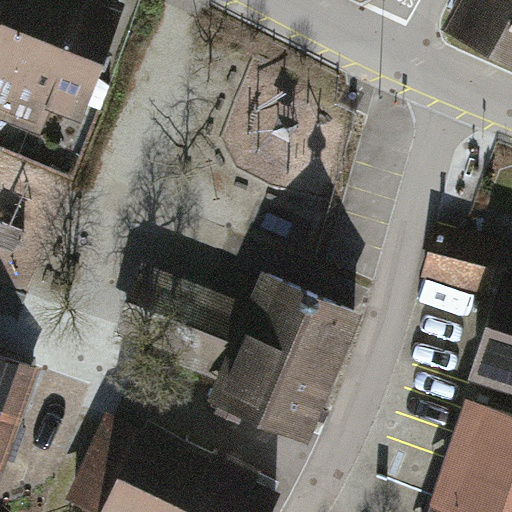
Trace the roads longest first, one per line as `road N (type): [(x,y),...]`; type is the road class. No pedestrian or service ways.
road 1 (residential): [(305,511),(378,369),(458,81)]
road 2 (unclassified): [(283,0),(393,53)]
